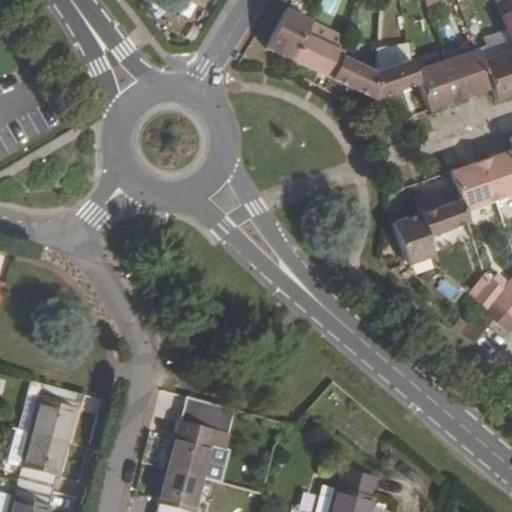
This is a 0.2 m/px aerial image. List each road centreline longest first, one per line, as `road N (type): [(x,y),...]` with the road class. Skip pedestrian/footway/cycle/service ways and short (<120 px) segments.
road 1 (residential): [(511,468),(352,331),(205,184)]
road 2 (residential): [(107,511),(143,373),(136,340),(82,251),(83,233),(129,181)]
road 3 (residential): [(67,0),(121,119)]
road 4 (residential): [(165,90),(76,0)]
